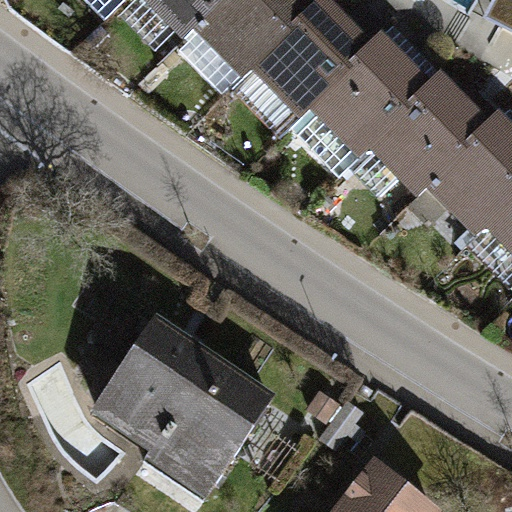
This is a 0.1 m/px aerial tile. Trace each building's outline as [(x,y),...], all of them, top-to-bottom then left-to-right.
[(114,0),(126,11),(133,3),(136,0),(114,0)] [(184,52),(193,43),(233,0),(136,0),(133,3),(184,52)] [(243,91),(251,82),(316,14),(301,0),(233,0),(193,43),(243,91)] [(511,0),(495,0),(483,25),(511,40),(511,0)] [(251,82),(301,129),(382,44),(389,36),(362,11),(347,26),(325,5),(316,14),(251,82)] [(353,178),(369,162),(434,93),(382,44),(301,129),(353,178)] [(418,209),(426,201),(501,123),(502,121),(471,91),(461,101),(443,84),(434,93),(369,162),(418,209)] [(477,249),(485,240),(511,211),(511,133),(501,123),(426,201),(477,249)] [(511,264),(511,211),(485,240),(511,264)] [(278,407),(158,327),(92,424),(148,461),(144,468),(208,511),(278,407)] [(320,397),(306,417),(326,431),(340,411),(320,397)] [(356,430),(363,419),(346,407),(319,445),(337,457),(348,441),(358,448),(366,437),(356,430)] [(438,511),(440,510),(371,457),(329,511),(438,511)]
